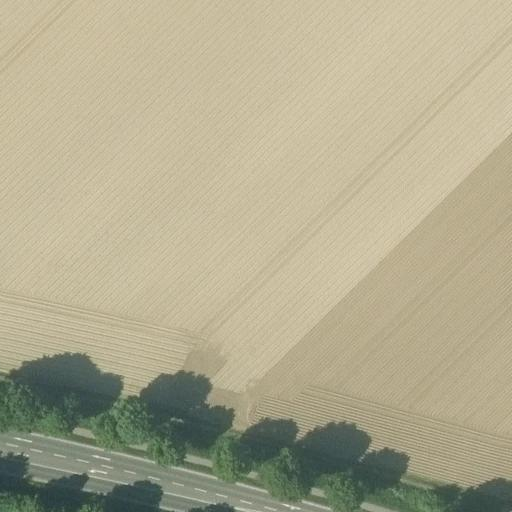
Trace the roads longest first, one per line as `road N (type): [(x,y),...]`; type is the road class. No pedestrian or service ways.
road 1 (track): [(0,385),(508,511)]
road 2 (secondary): [(237,511),(0,458)]
